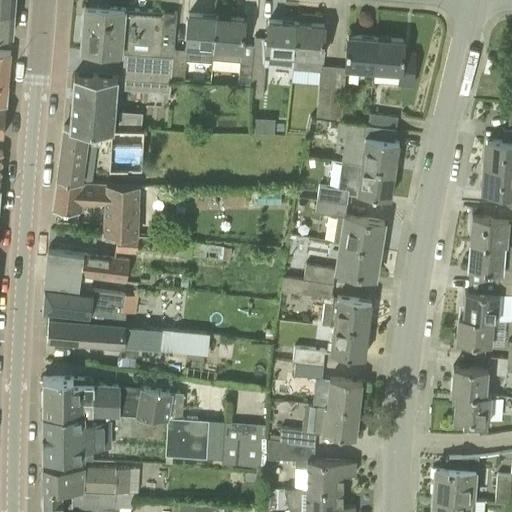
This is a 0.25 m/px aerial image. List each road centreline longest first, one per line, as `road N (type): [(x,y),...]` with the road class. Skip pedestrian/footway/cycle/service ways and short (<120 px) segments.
road 1 (tertiary): [(13,511),(22,261),(45,0)]
road 2 (residential): [(397,446),(414,291),(476,0)]
